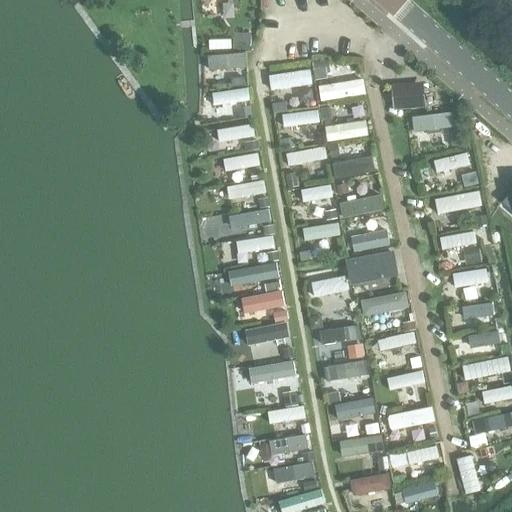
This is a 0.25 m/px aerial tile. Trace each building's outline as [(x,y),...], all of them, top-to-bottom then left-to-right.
[(209,57),(210,69),(245,66),(244,54),(209,57)] [(270,76),(272,91),(311,85),(309,69),(270,76)] [(363,80),(320,87),(322,101),(365,94),(363,80)] [(425,107),(423,82),(392,84),(394,110),(425,107)] [(209,96),(211,106),(250,100),(248,89),(209,96)] [(317,110),(283,115),(285,128),(319,122),(317,110)] [(413,117),(415,132),(452,128),(450,113),(413,117)] [(366,120),(325,127),(327,141),(369,135),(366,120)] [(217,131),(219,143),(254,138),(252,126),(217,131)] [(325,148),(286,154),(288,168),(327,161),(325,148)] [(222,160),(224,172),(259,166),(257,154),(222,160)] [(433,162),(435,174),(470,166),(467,154),(433,162)] [(374,159),(335,165),(337,178),(376,172),(374,159)] [(228,188),(230,201),(264,195),(262,182),(228,188)] [(332,185),(302,190),(304,202),(334,197),(332,185)] [(435,199),(437,214),(480,207),(477,191),(435,199)] [(511,191),(502,203),(511,210),(511,191)] [(381,196),(342,204),(346,219),(384,211),(381,196)] [(231,217),(233,227),(269,222),(267,211),(231,217)] [(338,224),(303,229),(305,240),(339,235),(338,224)] [(387,230),(351,238),(355,254),(390,246),(387,230)] [(439,238),(441,250),(478,243),(476,232),(439,238)] [(236,242),(238,254),(276,248),(274,236),(236,242)] [(350,260),(354,285),(400,278),(396,252),(350,260)] [(243,270),(245,283),(279,277),(277,264),(243,270)] [(451,274),(453,288),(488,284),(486,270),(451,274)] [(346,277),(311,283),(313,296),(348,291),(346,277)] [(243,298),(245,313),(285,307),(283,292),(243,298)] [(406,293),(363,301),(366,318),(409,309),(406,293)] [(493,304),(463,307),(464,320),(494,317),(493,304)] [(246,330),(248,345),(289,339),(286,324),(246,330)] [(319,332),(321,343),(361,336),(359,324),(319,332)] [(468,337),(470,349),(499,343),(497,331),(468,337)] [(376,339),(379,352),(419,344),(416,332),(376,339)] [(462,367),(464,380),(509,372),(507,358),(462,367)] [(326,369),(328,381),(369,374),(366,361),(326,369)] [(248,370),(250,383),(296,375),(294,363),(248,370)] [(386,377),(389,390),(425,384),(422,371),(386,377)] [(481,394),(484,405),(511,398),(511,393),(511,387),(481,394)] [(334,404),(338,422),(378,415),(374,397),(334,404)] [(269,413),(270,423),(305,418),(304,407),(269,413)] [(389,417),(391,430),(433,423),(430,410),(389,417)] [(473,421),(476,433),(511,424),(511,422),(510,412),(473,421)] [(268,442),(271,456),(308,449),(306,436),(268,442)] [(341,443),(344,457),(383,450),(380,436),(341,443)] [(398,455),(400,468),(431,463),(428,450),(398,455)] [(466,494),(480,491),(471,456),(457,460),(466,494)] [(274,471),(276,484),(314,477),(312,465),(274,471)] [(351,481),(354,496),(391,489),(388,474),(351,481)] [(405,502),(438,496),(436,481),(403,487),(405,502)] [(280,503),(282,511),(300,511),(324,505),(320,492),(280,503)]
